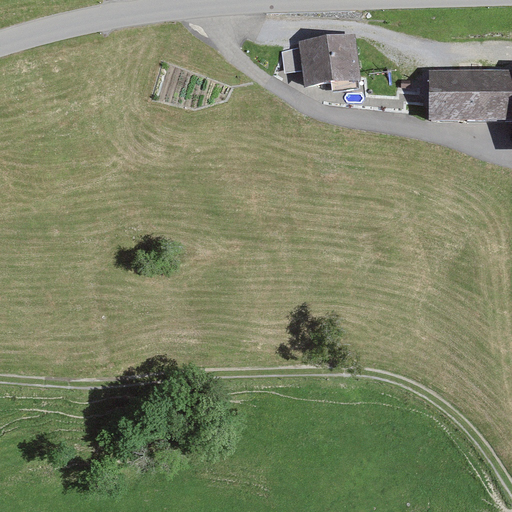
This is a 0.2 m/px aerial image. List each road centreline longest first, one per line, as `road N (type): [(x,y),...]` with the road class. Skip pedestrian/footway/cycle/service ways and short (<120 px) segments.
road 1 (track): [(511,487),(457,417),(406,382),(361,370),(0,379)]
road 2 (tertiary): [(0,44),(134,10),(270,0)]
